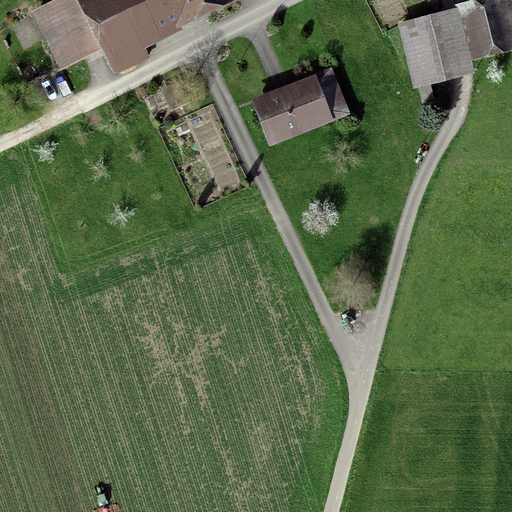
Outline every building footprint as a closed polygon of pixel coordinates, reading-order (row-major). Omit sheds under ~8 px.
[(64,66),(105,46),(82,0),(57,0),(37,10),(64,66)] [(82,0),(105,46),(117,72),(148,56),(138,38),(215,0),(82,0)] [(511,0),(499,0),(500,3),(466,12),(476,49),(511,40),(511,0)] [(430,17),(400,25),(415,85),(445,78),(430,17)] [(259,105),(271,138),(303,125),(305,131),(327,122),(312,84),(259,105)] [(430,85),(419,88),(422,101),(433,98),(430,85)]
